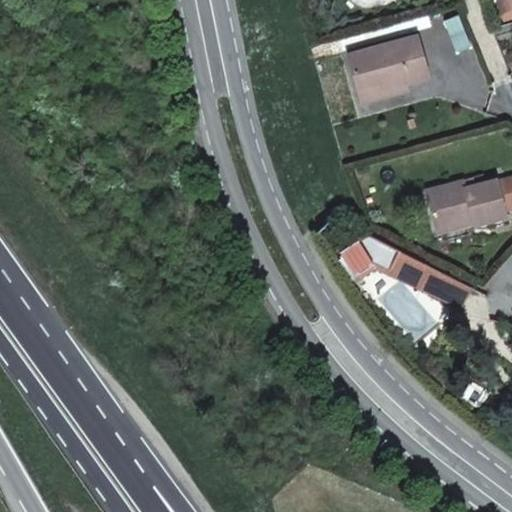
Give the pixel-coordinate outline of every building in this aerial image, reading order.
[(361,99),(407,87),(429,81),(418,38),(349,58),(361,99)] [(407,87),(361,99),(363,105),(408,93),(407,87)] [(474,180),(465,182),(467,189),(475,186),(474,180)] [(437,230),(473,221),(474,225),(475,229),(508,220),(498,181),(475,186),(467,189),(465,182),(427,191),(437,230)] [(473,221),(437,230),(438,234),(474,225),(473,221)] [(356,280),(376,268),(391,275),(399,259),(397,258),(365,240),(340,254),(356,280)] [(391,275),(417,288),(425,272),(420,269),(399,259),(391,275)] [(456,286),(443,279),(442,279),(425,272),(417,288),(461,309),(470,291),(456,286)]
